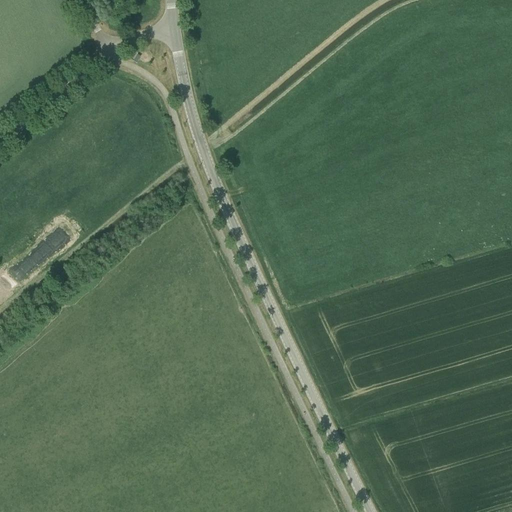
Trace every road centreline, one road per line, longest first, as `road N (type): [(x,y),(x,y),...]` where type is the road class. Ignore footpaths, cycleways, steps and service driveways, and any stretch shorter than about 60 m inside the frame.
road 1 (tertiary): [(370,511),(205,165),(171,27)]
road 2 (unclassified): [(0,141),(123,42),(171,27)]
